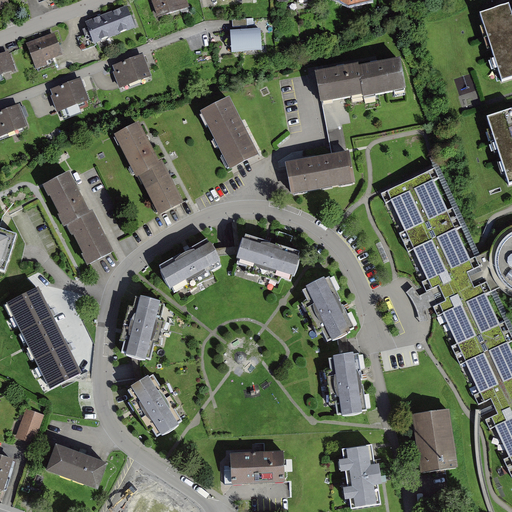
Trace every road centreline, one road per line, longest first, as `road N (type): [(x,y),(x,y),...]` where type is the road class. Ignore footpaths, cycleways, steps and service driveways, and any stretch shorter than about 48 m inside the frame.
road 1 (unclassified): [(216,511),(111,433),(104,341),(129,272),(201,222),(246,213),(311,229),(352,266),(409,511)]
road 2 (residential): [(0,106),(205,26)]
